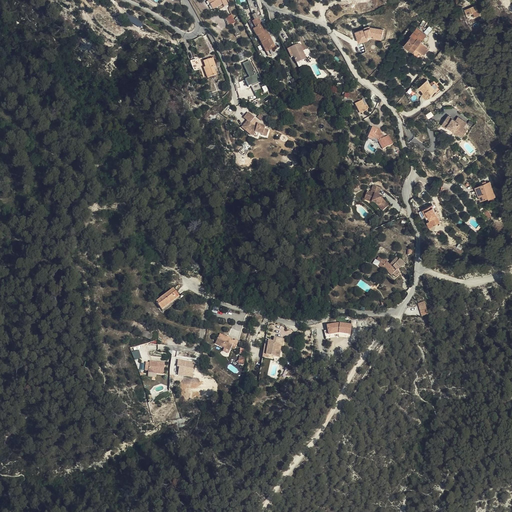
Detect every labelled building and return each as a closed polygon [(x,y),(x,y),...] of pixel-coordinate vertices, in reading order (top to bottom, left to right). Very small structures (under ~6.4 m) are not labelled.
[(197,0),(204,9),(214,2),(215,5),(219,2),(218,0),(197,0)] [(223,13),(217,16),(221,24),(226,21),(223,13)] [(225,17),(229,25),(235,23),(232,14),(225,17)] [(244,30),(251,43),(252,43),(261,38),(253,25),(249,27),(244,30)] [(382,39),(385,28),(371,25),(356,30),(359,42),(369,39),(368,36),(374,34),(374,37),(382,39)] [(270,52),(262,38),(261,38),(252,43),(261,60),(265,58),(263,56),(270,52)] [(417,41),(407,49),(411,53),(414,51),(417,55),(418,55),(424,63),(433,55),(427,49),(428,48),(425,45),(426,43),(423,39),(419,43),(417,41)] [(294,51),(282,56),(287,65),(289,64),(292,71),(302,67),(294,51)] [(185,61),(188,72),(195,69),(192,58),(185,61)] [(207,58),(198,62),(200,68),(198,68),(203,80),(212,76),(209,68),(211,67),(207,58)] [(243,63),(249,77),(246,79),(249,87),(262,81),(259,73),(257,74),(251,60),(243,63)] [(237,70),(230,73),(234,81),(240,79),(237,70)] [(416,101),(419,106),(428,101),(421,88),(411,93),(416,101)] [(358,110),(352,114),(358,124),(367,118),(364,114),(361,116),(358,110)] [(446,115),(443,119),(449,124),(452,121),(446,115)] [(251,122),(248,119),(244,124),(238,131),(245,137),(253,141),(256,137),(259,139),(259,140),(263,142),(266,134),(261,132),(262,130),(255,127),(253,130),(248,127),(251,122)] [(451,139),(443,132),(435,126),(429,134),(446,146),(447,145),(450,148),(455,142),(451,139)] [(446,128),(443,132),(451,139),(454,135),(446,128)] [(366,144),(370,151),(371,148),(375,150),(381,159),(390,153),(385,145),(382,147),(380,144),(377,143),(378,140),(370,136),(366,144)] [(483,188),(469,194),(471,202),(472,201),(474,206),(481,204),(482,205),(489,203),(483,188)] [(365,196),(362,204),(370,207),(371,208),(372,208),(378,216),(384,211),(378,203),(379,202),(375,200),(378,194),(370,190),(367,197),(365,196)] [(426,217),(430,226),(442,221),(434,203),(420,210),(423,218),(426,217)] [(476,216),(479,223),(481,221),(484,220),(482,214),(476,216)] [(391,276),(387,273),(389,271),(391,272),(396,267),(388,260),(381,269),(378,266),(379,265),(375,262),(374,263),(371,260),(369,263),(372,265),(370,267),(379,274),(379,275),(383,278),(384,276),(389,280),(391,276)] [(162,311),(181,296),(175,288),(156,304),(162,311)] [(433,306),(429,293),(424,295),(428,308),(433,306)] [(183,298),(181,296),(162,311),(164,313),(183,298)] [(328,335),(352,333),(351,322),(327,324),(328,335)] [(155,335),(142,331),(140,337),(154,341),(155,335)] [(219,344),(227,348),(233,351),(234,351),(236,346),(239,348),(243,340),(239,339),(239,340),(235,338),(234,340),(230,337),(231,336),(224,332),(219,344)] [(286,339),(289,339),(291,339),(291,333),(282,332),(282,336),(276,336),(275,349),(278,350),(288,350),(289,344),(286,344),(286,339)] [(139,350),(132,352),(135,360),(142,358),(139,350)] [(193,373),(195,362),(178,359),(177,365),(180,366),(179,371),(193,373)] [(152,372),(152,374),(160,375),(167,376),(168,364),(160,364),(160,365),(159,364),(157,363),(153,363),(153,364),(150,364),(149,372),(152,372)]
